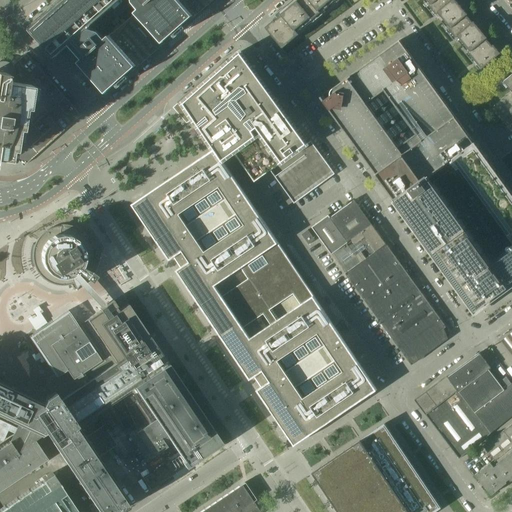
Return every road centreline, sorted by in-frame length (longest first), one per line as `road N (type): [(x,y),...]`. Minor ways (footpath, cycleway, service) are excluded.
road 1 (residential): [(252,440),(73,174)]
road 2 (residential): [(492,144),(389,6),(287,80)]
road 3 (residential): [(402,388),(287,227),(355,177)]
road 4 (residential): [(473,339),(355,177)]
road 5 (residential): [(232,5),(102,119)]
road 6 (residential): [(117,135),(245,22)]
road 7 (residential): [(102,119),(16,29),(38,0)]
road 8 (residential): [(392,396),(479,511)]
road 9 (residential): [(277,476),(392,396)]
road 10 (residential): [(149,511),(252,440)]
